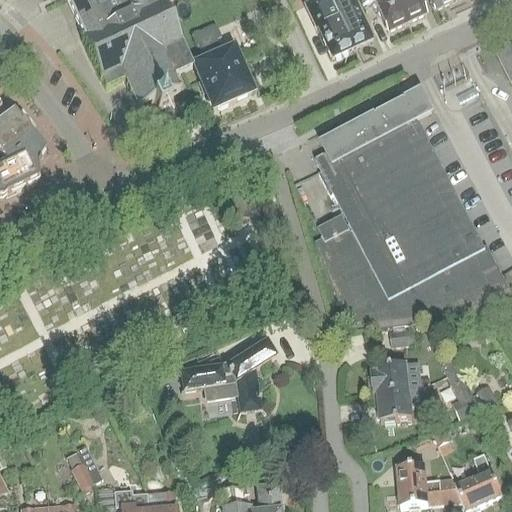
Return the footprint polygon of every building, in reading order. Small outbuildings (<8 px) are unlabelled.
[(64,0),(83,40),(80,42),(98,82),(99,82),(103,91),(122,83),(136,114),(151,106),(156,117),(168,111),(164,100),(178,94),(171,78),(190,70),(180,46),(163,6),(174,0),(187,0),(188,0),(64,0)] [(331,62),(352,53),(331,9),(326,0),(319,0),(303,8),(315,33),(317,32),(331,62)] [(351,0),(350,0),(331,9),(352,53),(372,43),(357,12),(351,0)] [(357,0),(362,10),(373,5),(388,36),(404,28),(389,0),(357,0)] [(389,0),(404,28),(425,18),(416,0),(389,0)] [(425,0),(433,15),(456,4),(453,0),(425,0)] [(192,36),(203,63),(192,68),(211,112),(251,95),(232,51),(221,55),(216,43),(221,41),(214,26),(192,36)] [(511,51),(498,59),(511,86),(511,51)] [(324,245),(316,250),(361,335),(474,318),(511,298),(487,251),(484,252),(418,128),(434,119),(422,97),(321,150),(326,161),(316,166),(321,176),(319,178),(331,200),(333,199),(344,221),(319,235),(324,245)] [(0,157),(30,138),(29,138),(32,136),(18,120),(16,122),(12,118),(0,127),(0,157)] [(44,156),(30,138),(0,157),(0,163),(6,171),(0,174),(0,202),(37,184),(36,172),(37,166),(44,156)] [(278,226),(271,203),(259,206),(266,230),(278,226)] [(511,274),(503,280),(511,294),(511,274)] [(415,335),(389,338),(391,352),(416,349),(415,335)] [(183,395),(206,392),(208,403),(238,399),(240,416),(261,412),(255,374),(276,361),(267,345),(226,370),(227,371),(180,378),(183,395)] [(441,371),(446,381),(459,375),(454,365),(441,371)] [(419,393),(417,367),(379,371),(379,378),(371,379),(374,399),(419,393)] [(480,417),(459,375),(446,381),(451,391),(452,391),(456,401),(455,401),(457,406),(450,410),(459,428),(480,417)] [(419,393),(374,399),(375,411),(379,410),(381,426),(412,422),(411,412),(429,411),(427,392),(419,393)] [(475,399),(487,420),(500,413),(487,392),(475,399)] [(449,448),(443,435),(432,440),(438,453),(449,448)] [(78,457),(94,489),(105,483),(89,451),(78,457)] [(84,494),(94,489),(78,457),(68,462),(84,494)] [(453,484),(440,485),(442,508),(462,506),(464,511),(479,511),(503,502),(492,477),(491,477),(484,459),(473,464),(481,481),(457,492),(453,484)] [(418,511),(418,510),(442,508),(440,485),(427,486),(425,469),(397,472),(401,511),(409,511),(418,511)] [(255,495),(255,502),(260,501),(260,510),(251,511),(250,511),(279,511),(278,489),(258,490),(258,494),(255,495)] [(250,511),(251,511),(243,511),(242,503),(243,503),(242,492),(221,494),(222,511),(250,511)] [(148,511),(147,498),(133,499),(132,495),(114,496),(115,511),(148,511)] [(162,511),(174,511),(173,497),(162,498),(162,511)]
